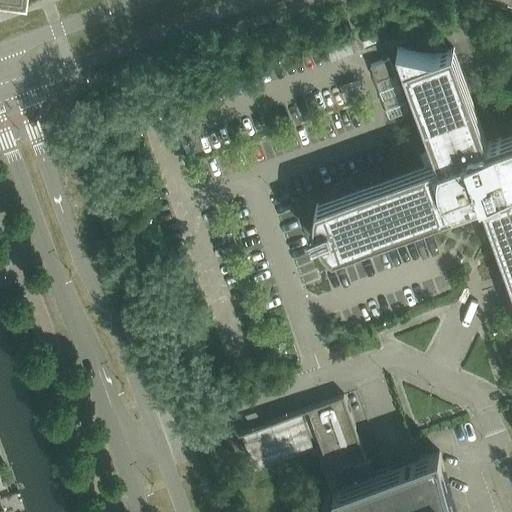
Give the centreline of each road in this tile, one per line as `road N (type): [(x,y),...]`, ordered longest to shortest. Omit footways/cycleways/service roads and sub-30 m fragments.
road 1 (unclassified): [(511,455),(493,402),(398,360),(369,362),(157,440)]
road 2 (tertiary): [(157,440),(125,349),(83,267),(22,86)]
road 3 (tertiary): [(0,130),(121,453)]
road 4 (unknown): [(191,198),(172,149),(185,121),(355,59)]
road 5 (tertiary): [(22,86),(256,0)]
road 6 (unknown): [(295,305),(444,259)]
road 7 (tertiary): [(142,0),(0,51)]
road 8 (unknown): [(295,305),(252,180)]
